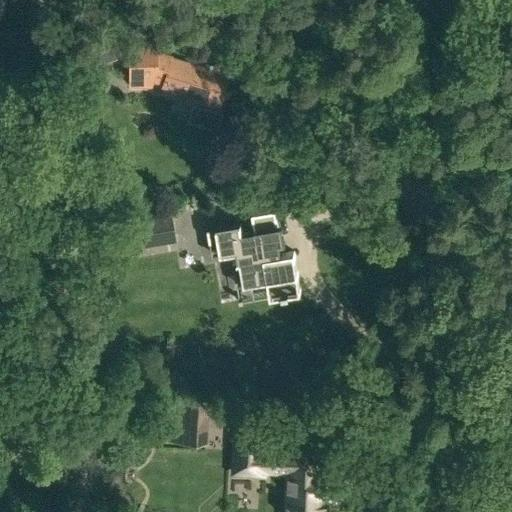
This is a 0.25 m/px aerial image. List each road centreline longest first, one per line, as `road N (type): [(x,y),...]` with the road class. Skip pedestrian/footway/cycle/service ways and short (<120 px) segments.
road 1 (residential): [(483,511),(467,353),(438,220)]
road 2 (residential): [(399,109),(335,0)]
